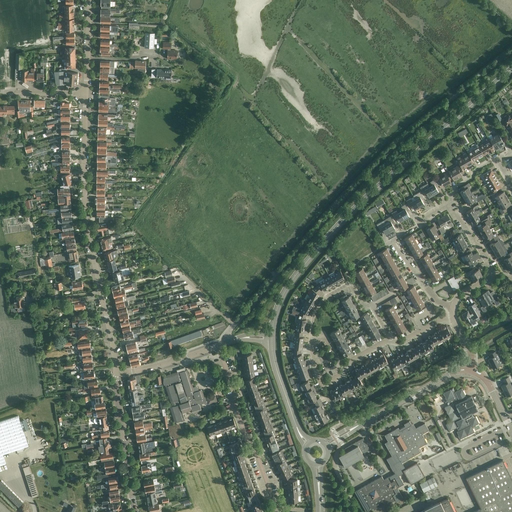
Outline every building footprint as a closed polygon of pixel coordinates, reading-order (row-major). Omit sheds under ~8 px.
[(101,0),(101,6),(102,6),(102,9),(110,9),(110,6),(112,6),(112,1),(110,1),(110,0),(101,0)] [(145,32),(145,47),(153,48),(154,33),(145,32)] [(171,43),(163,42),(163,48),(168,49),(168,50),(167,50),(167,58),(171,58),(171,59),(174,59),(177,59),(177,57),(178,57),(179,56),(179,53),(178,52),(177,52),(177,51),(170,50),(170,49),(171,49),(171,43)] [(118,47),(100,46),(100,52),(101,52),(101,55),(110,56),(110,52),(109,52),(109,49),(118,49),(118,47)] [(27,80),(28,80),(28,72),(28,70),(22,70),(23,53),(16,54),(15,80),(27,81),(27,80)] [(155,77),(157,77),(156,77),(157,77),(166,78),(166,77),(171,77),(171,78),(171,74),(171,73),(171,69),(171,70),(165,69),(164,69),(164,70),(160,70),(160,69),(157,69),(157,70),(155,69),(151,69),(151,77),(155,77)] [(77,84),(77,72),(67,72),(66,71),(64,71),(54,71),(56,84),(77,84)] [(111,98),(111,99),(109,99),(109,96),(101,95),(101,98),(99,98),(99,105),(108,106),(112,106),(112,105),(115,105),(115,98),(111,98)] [(30,107),(30,100),(17,100),(19,110),(19,113),(21,113),(24,113),(30,112),(30,107)] [(108,106),(99,105),(99,112),(113,112),(113,113),(120,114),(120,111),(118,111),(118,110),(112,110),(112,109),(108,109),(108,106)] [(0,106),(0,114),(3,115),(3,114),(7,114),(7,112),(14,112),(14,106),(7,106),(7,107),(0,106)] [(507,129),(507,130),(511,127),(511,121),(511,117),(510,115),(509,113),(510,115),(509,116),(508,114),(502,117),(503,119),(501,120),(505,125),(506,124),(508,128),(507,129)] [(487,116),(488,116),(485,118),(488,123),(493,120),(490,114),(487,116)] [(48,127),(54,125),(54,123),(58,122),(57,119),(53,120),(54,123),(47,125),(48,127)] [(488,136),(489,139),(490,140),(495,148),(496,150),(505,145),(503,143),(504,143),(503,142),(498,134),(493,137),(491,134),(488,136)] [(490,140),(479,146),(484,154),(489,151),(490,153),(495,150),(494,148),(495,148),(490,140)] [(469,154),(472,161),(484,154),(479,146),(468,153),(469,154)] [(460,157),(456,159),(459,164),(460,164),(462,168),(468,165),(469,166),(472,164),(472,163),(473,162),(472,161),(469,154),(461,159),(460,157)] [(59,162),(52,162),(52,165),(59,165),(60,165),(70,165),(69,163),(69,157),(60,157),(55,157),(55,160),(60,160),(61,160),(62,160),(62,163),(59,163),(59,162)] [(457,167),(449,171),(452,178),(454,180),(462,175),(461,174),(464,172),(462,168),(460,164),(459,164),(456,166),(457,167)] [(60,165),(60,173),(56,174),(56,176),(61,175),(61,172),(69,172),(69,170),(70,171),(70,165),(60,165)] [(106,176),(106,179),(111,179),(111,177),(108,176),(108,173),(115,173),(115,171),(107,170),(97,170),(97,176),(106,176)] [(483,175),(488,183),(496,178),(491,170),(483,175)] [(452,178),(449,171),(448,171),(444,173),(445,175),(439,179),(442,184),(443,186),(451,182),(449,179),(452,178),(454,180),(452,178)] [(61,175),(61,176),(64,185),(72,183),(70,173),(69,173),(69,172),(61,172),(61,175)] [(496,178),(488,183),(488,184),(493,192),(501,187),(500,184),(496,178)] [(432,185),(429,187),(434,194),(438,192),(436,187),(438,185),(435,179),(430,182),(432,185)] [(434,194),(429,187),(427,183),(420,187),(423,194),(426,192),(429,197),(434,194)] [(463,196),(464,197),(471,192),(468,187),(470,186),(469,184),(468,183),(461,188),(462,190),(460,192),(463,196)] [(60,188),(57,188),(58,195),(61,195),(70,194),(69,190),(69,189),(69,184),(64,185),(61,186),(60,186),(60,188)] [(413,195),(415,199),(419,207),(424,204),(421,199),(424,198),(420,191),(413,195)] [(495,198),(498,203),(507,198),(504,191),(498,194),(497,191),(490,194),(493,199),(495,198)] [(472,192),(471,192),(464,197),(464,199),(467,204),(474,200),(475,203),(479,201),(486,196),(485,194),(483,195),(482,194),(478,196),(477,194),(474,196),(472,192)] [(63,196),(58,196),(58,204),(70,203),(70,195),(63,196)] [(406,201),(409,206),(411,205),(414,210),(419,207),(415,199),(412,201),(410,198),(406,201)] [(507,198),(498,203),(501,208),(499,209),(501,213),(507,210),(505,207),(511,204),(507,198)] [(60,211),(70,210),(70,204),(60,205),(60,208),(46,209),(46,213),(51,212),(60,211)] [(403,210),(400,211),(405,219),(410,216),(407,211),(409,210),(406,204),(401,206),(403,210)] [(467,216),(468,219),(480,212),(479,210),(475,212),(473,208),(466,212),(468,216),(467,216)] [(97,217),(99,217),(99,222),(108,220),(108,210),(105,210),(97,210),(97,211),(96,212),(96,214),(97,214),(97,217)] [(396,210),(391,213),(394,218),(397,217),(400,222),(405,219),(400,211),(398,213),(396,210)] [(480,212),(468,219),(469,221),(471,220),(472,224),(480,220),(478,216),(481,214),(480,212)] [(439,223),(438,224),(436,224),(442,234),(445,232),(443,226),(446,224),(449,227),(453,225),(447,215),(438,220),(439,223)] [(384,220),(386,224),(390,231),(395,229),(392,224),(395,222),(391,216),(384,220)] [(478,228),(481,234),(490,229),(487,224),(490,222),(488,219),(482,222),(483,225),(478,228)] [(381,222),(376,224),(380,231),(383,229),(385,234),(390,231),(386,224),(384,220),(381,222)] [(433,226),(427,229),(432,239),(438,235),(435,231),(438,229),(434,222),(431,224),(433,226)] [(58,229),(49,230),(50,233),(61,231),(64,231),(67,230),(72,229),(71,223),(61,225),(62,229),(58,230),(58,229)] [(103,230),(109,228),(109,227),(107,228),(106,223),(97,225),(97,226),(96,226),(97,228),(98,229),(98,231),(100,230),(101,235),(104,235),(103,230)] [(490,229),(481,234),(485,240),(490,237),(492,240),(498,236),(496,232),(493,234),(490,229)] [(453,238),(456,244),(464,240),(463,239),(464,238),(461,234),(458,235),(456,233),(449,237),(451,239),(453,238)] [(404,238),(407,243),(415,239),(412,234),(404,238)] [(493,249),(493,250),(501,246),(498,240),(500,239),(498,236),(491,240),(493,243),(490,245),(492,249),(493,249)] [(415,239),(407,243),(410,248),(417,244),(415,239)] [(464,240),(456,244),(459,250),(457,251),(459,254),(466,249),(465,247),(467,245),(465,240),(464,240)] [(75,244),(66,245),(67,250),(65,250),(65,253),(76,250),(76,249),(75,244)] [(417,244),(410,248),(413,253),(420,248),(417,244)] [(501,246),(493,250),(494,251),(496,256),(499,255),(501,257),(508,253),(506,251),(505,252),(501,246)] [(379,252),(382,257),(389,253),(386,248),(379,252)] [(420,248),(413,253),(415,258),(423,253),(420,248)] [(464,256),(467,261),(478,254),(477,252),(473,255),(471,252),(469,249),(464,252),(465,255),(464,256)] [(105,260),(114,257),(118,256),(117,252),(117,250),(104,253),(105,255),(104,255),(105,260)] [(69,252),(69,256),(68,256),(69,261),(78,260),(76,251),(69,252)] [(389,253),(382,257),(384,262),(392,258),(389,253)] [(420,257),(423,262),(430,258),(427,253),(420,257)] [(478,254),(467,261),(470,266),(471,265),(473,268),(478,265),(477,262),(475,259),(480,257),(478,254)] [(392,258),(384,262),(387,267),(395,262),(392,258)] [(430,258),(423,262),(425,267),(433,263),(430,258)] [(117,269),(116,265),(117,265),(118,269),(126,266),(125,262),(121,264),(120,261),(116,262),(115,259),(107,260),(110,271),(117,269)] [(395,262),(387,267),(390,271),(397,267),(395,262)] [(433,263),(425,267),(428,272),(435,268),(433,263)] [(79,264),(69,266),(70,278),(80,276),(79,264)] [(123,275),(130,273),(128,267),(119,269),(119,271),(112,273),(114,276),(115,282),(124,279),(123,275)] [(397,267),(390,271),(392,276),(400,272),(397,267)] [(355,272),(357,277),(365,273),(362,268),(355,272)] [(435,268),(428,272),(431,276),(438,272),(435,268)] [(474,268),(466,273),(468,275),(470,274),(473,280),(482,275),(478,269),(476,271),(474,268)] [(33,270),(16,273),(17,278),(37,274),(36,269),(33,269),(33,270)] [(340,270),(335,273),(339,281),(345,278),(340,270)] [(400,272),(392,276),(395,281),(403,276),(400,272)] [(438,272),(431,276),(434,281),(441,277),(438,272)] [(335,273),(330,276),(334,284),(339,281),(335,273)] [(365,273),(357,277),(360,282),(368,277),(365,273)] [(330,276),(325,279),(329,287),(334,284),(330,276)] [(403,276),(395,281),(398,285),(405,281),(403,276)] [(368,277),(360,282),(363,286),(370,282),(368,277)] [(319,283),(317,286),(321,291),(323,289),(324,290),(329,287),(325,279),(319,282),(319,283)] [(77,289),(82,288),(81,281),(76,282),(75,281),(68,282),(68,284),(72,283),(73,289),(74,289),(74,290),(77,289)] [(405,281),(398,285),(401,290),(408,286),(405,281)] [(112,287),(113,292),(121,290),(124,289),(127,289),(131,288),(137,286),(136,282),(131,283),(132,285),(121,287),(120,285),(112,287)] [(370,282),(363,286),(365,291),(373,287),(370,282)] [(406,290),(409,295),(416,290),(413,285),(406,290)] [(312,289),(309,294),(317,298),(320,293),(319,293),(321,291),(317,286),(313,289),(312,289)] [(373,287),(365,291),(368,296),(376,292),(373,287)] [(121,290),(113,292),(115,298),(126,295),(125,292),(132,290),(131,288),(127,289),(124,289),(121,290)] [(416,290),(409,295),(411,299),(419,295),(416,290)] [(496,305),(500,303),(495,294),(491,296),(488,290),(478,296),(483,306),(493,300),(496,305)] [(309,294),(306,299),(314,304),(317,298),(309,294)] [(340,298),(344,305),(352,301),(350,299),(352,298),(351,297),(350,296),(351,296),(351,295),(348,297),(346,294),(340,298)] [(126,295),(115,298),(116,303),(124,301),(135,298),(135,296),(127,298),(126,295)] [(419,295),(411,299),(414,304),(422,300),(419,295)] [(16,297),(17,302),(14,302),(15,308),(17,307),(17,309),(18,309),(18,312),(25,310),(22,296),(16,297)] [(80,298),(78,298),(72,299),(72,302),(74,302),(75,309),(78,308),(79,310),(80,311),(82,311),(83,310),(83,308),(85,308),(85,307),(86,306),(86,304),(85,303),(84,301),(81,301),(80,298)] [(306,299),(303,305),(311,309),(314,304),(306,299)] [(422,300),(414,304),(417,309),(424,305),(422,300)] [(342,310),(343,312),(356,305),(355,305),(355,304),(354,303),(353,303),(352,301),(344,305),(346,308),(342,310)] [(400,301),(397,302),(394,304),(392,305),(389,307),(387,308),(385,310),(385,309),(388,314),(395,310),(393,305),(400,301)] [(191,310),(198,308),(196,302),(187,304),(189,309),(191,308),(191,310)] [(471,323),(472,323),(473,325),(477,323),(476,321),(480,319),(478,316),(481,314),(475,303),(469,307),(473,313),(470,315),(468,311),(462,314),(466,322),(470,320),(471,323)] [(291,310),(299,314),(306,316),(307,314),(308,314),(311,309),(303,305),(302,304),(299,309),(293,306),(291,310)] [(356,305),(343,312),(345,314),(348,312),(350,315),(357,311),(356,308),(357,307),(356,306),(356,305)] [(133,311),(119,315),(120,320),(129,318),(128,315),(140,312),(139,310),(133,312),(133,311)] [(395,310),(388,314),(391,319),(398,315),(395,310)] [(357,311),(350,315),(351,317),(348,319),(349,321),(352,319),(361,314),(360,313),(360,312),(358,313),(357,311)] [(360,316),(364,322),(370,318),(367,312),(360,316)] [(297,318),(296,323),(305,325),(306,319),(305,319),(306,316),(299,314),(298,318),(297,318)] [(398,315),(391,319),(393,324),(401,319),(398,315)] [(370,318),(364,322),(362,323),(363,326),(365,325),(367,328),(374,324),(370,318)] [(401,319),(393,324),(396,328),(403,324),(401,319)] [(136,323),(122,327),(123,333),(140,329),(140,328),(131,331),(130,327),(141,324),(141,322),(137,323),(136,323)] [(296,330),(296,333),(302,334),(303,331),(304,331),(305,325),(296,323),(295,330),(296,330)] [(374,324),(367,328),(370,334),(377,330),(374,324)] [(403,324),(396,328),(399,333),(406,329),(403,324)] [(444,329),(442,330),(446,337),(451,334),(446,326),(443,327),(444,329)] [(75,330),(75,331),(71,332),(71,335),(76,334),(77,338),(79,337),(80,338),(89,337),(89,336),(89,335),(89,333),(88,333),(88,329),(78,330),(75,330)] [(140,329),(123,333),(125,340),(134,337),(133,333),(141,331),(140,329)] [(331,333),(334,339),(342,334),(339,329),(331,333)] [(377,330),(370,334),(373,339),(380,335),(377,330)] [(440,330),(437,331),(441,340),(446,337),(442,330),(440,331),(440,330)] [(435,334),(433,335),(437,343),(441,340),(437,331),(434,333),(435,334)] [(295,336),(294,342),(303,343),(304,337),(302,337),(302,334),(296,333),(296,336),(295,336)] [(342,334),(334,339),(337,344),(345,340),(342,334)] [(144,348),(137,350),(136,344),(140,343),(140,342),(146,341),(145,335),(140,336),(141,341),(126,344),(128,353),(138,351),(138,352),(139,352),(145,350),(144,348)] [(428,338),(428,339),(432,346),(433,347),(432,345),(437,343),(433,335),(431,336),(430,335),(427,337),(428,338)] [(426,341),(424,343),(428,350),(433,347),(432,346),(428,339),(425,340),(426,341)] [(345,340),(337,344),(340,350),(348,346),(345,340)] [(89,341),(80,342),(75,343),(76,349),(90,347),(89,341)] [(294,348),(294,352),(300,352),(300,349),(302,349),(303,343),(294,342),(293,348),(294,348)] [(422,342),(419,344),(423,352),(428,350),(424,343),(422,344),(422,342)] [(417,347),(415,348),(419,355),(423,352),(419,344),(416,345),(417,347)] [(348,346),(340,350),(344,356),(352,351),(348,346)] [(412,347),(409,349),(414,358),(419,355),(415,348),(413,349),(412,347)] [(74,356),(74,357),(83,355),(82,355),(91,354),(90,348),(79,349),(80,353),(79,353),(79,355),(74,356)] [(407,352),(405,353),(410,360),(414,358),(409,349),(406,351),(407,352)] [(493,369),(501,365),(496,355),(497,355),(496,351),(489,354),(491,358),(488,359),(493,369)] [(244,352),(236,353),(237,356),(241,355),(242,361),(252,359),(251,354),(245,355),(244,352)] [(300,352),(294,352),(293,357),(295,363),(304,360),(301,354),(300,354),(300,352)] [(381,356),(379,357),(383,365),(388,362),(383,353),(380,355),(381,356)] [(403,353),(400,354),(405,363),(410,360),(405,353),(403,354),(403,353)] [(398,357),(396,358),(400,366),(405,363),(400,354),(397,356),(398,357)] [(141,359),(131,362),(132,367),(140,365),(139,361),(143,360),(144,362),(149,359),(148,356),(144,358),(141,359)] [(376,357),(373,359),(378,367),(383,365),(379,357),(377,358),(376,357)] [(400,366),(396,358),(394,360),(393,358),(390,360),(395,369),(400,366)] [(371,362),(369,363),(373,370),(378,367),(373,359),(370,360),(371,362)] [(304,360),(295,363),(297,369),(306,365),(304,360)] [(367,363),(364,364),(369,373),(373,370),(369,363),(367,364),(367,363)] [(362,367),(360,368),(364,376),(369,373),(364,364),(361,366),(362,367)] [(306,365),(297,369),(299,374),(308,371),(306,365)] [(163,376),(163,382),(164,385),(165,384),(170,401),(166,402),(167,409),(170,408),(175,422),(180,420),(185,419),(183,413),(192,410),(192,412),(194,413),(200,411),(201,410),(199,404),(199,402),(204,401),(204,403),(206,404),(208,403),(209,404),(211,403),(216,402),(217,400),(215,395),(214,394),(207,396),(206,397),(204,396),(202,391),(200,390),(199,390),(198,387),(196,386),(193,387),(187,370),(185,370),(184,367),(176,370),(177,372),(163,376)] [(354,370),(357,375),(359,378),(362,383),(360,378),(364,376),(360,368),(358,369),(357,368),(354,370)] [(81,379),(83,379),(83,381),(87,381),(88,381),(88,378),(94,377),(94,371),(87,371),(87,370),(80,371),(81,379)] [(308,371),(299,374),(301,380),(310,377),(308,371)] [(127,380),(129,389),(140,387),(140,384),(137,384),(136,383),(137,383),(139,382),(140,380),(139,375),(134,376),(135,379),(127,380)] [(355,378),(354,379),(358,386),(362,383),(359,378),(357,375),(355,376),(355,378)] [(244,381),(246,386),(255,383),(253,377),(244,381)] [(503,379),(504,381),(505,384),(501,386),(502,386),(504,391),(505,392),(506,396),(506,397),(511,393),(511,386),(510,382),(511,382),(509,377),(503,379)] [(351,379),(348,380),(353,389),(358,386),(354,379),(352,380),(351,379)] [(88,381),(87,381),(83,381),(84,388),(98,386),(97,380),(90,381),(88,381)] [(346,383),(344,384),(348,391),(353,389),(348,380),(345,382),(346,383)] [(302,390),(304,389),(305,392),(309,390),(314,388),(312,385),(310,386),(308,381),(299,385),(302,390)] [(258,382),(255,383),(246,386),(247,391),(257,388),(256,384),(258,383),(258,382)] [(341,384),(338,386),(343,394),(348,391),(344,384),(342,385),(341,384)] [(336,389),(335,390),(339,397),(343,394),(338,386),(336,387),(336,389)] [(140,387),(129,389),(133,388),(134,390),(129,390),(131,401),(132,406),(140,405),(139,400),(143,399),(143,394),(137,395),(137,391),(141,390),(140,387)] [(257,388),(247,391),(249,396),(259,393),(262,392),(262,390),(258,391),(257,388)] [(309,390),(305,392),(308,397),(314,394),(317,393),(314,388),(309,390)] [(448,405),(445,407),(451,421),(446,423),(450,431),(457,427),(458,431),(456,431),(460,439),(474,432),(472,426),(479,423),(475,416),(474,417),(470,410),(472,409),(470,405),(474,404),(471,396),(467,398),(462,388),(455,391),(453,388),(443,393),(447,400),(448,402),(447,402),(448,405)] [(339,397),(335,390),(333,391),(332,389),(329,391),(334,400),(339,397)] [(259,393),(249,396),(251,401),(253,401),(260,398),(262,397),(260,398),(259,393)] [(308,397),(306,398),(308,403),(314,401),(315,403),(320,401),(319,398),(317,399),(314,394),(317,393),(314,394),(308,397)] [(92,398),(92,401),(91,401),(92,408),(96,408),(105,407),(104,402),(103,402),(102,396),(94,397),(92,398)] [(253,401),(254,406),(264,402),(262,397),(260,398),(253,401)] [(320,401),(315,403),(317,406),(313,408),(316,413),(322,410),(325,409),(320,401)] [(264,402),(254,406),(256,411),(266,407),(264,402)] [(132,407),(133,414),(143,412),(142,409),(149,408),(150,406),(150,403),(140,405),(140,406),(132,407)] [(266,407),(256,411),(258,416),(268,413),(266,407)] [(96,409),(88,410),(86,410),(87,414),(93,414),(93,417),(106,415),(105,408),(96,410),(96,409)] [(316,413),(314,414),(316,419),(319,418),(325,415),(322,410),(316,413)] [(268,413),(258,416),(260,421),(269,418),(268,413)] [(319,418),(321,423),(330,419),(327,414),(325,415),(319,418)] [(0,465),(5,464),(3,455),(29,447),(19,416),(0,421),(0,465)] [(98,423),(99,429),(93,430),(93,431),(99,430),(108,429),(108,425),(106,416),(96,417),(95,418),(94,419),(94,420),(94,421),(95,422),(95,423),(96,423),(97,423),(98,423)] [(233,418),(228,420),(231,429),(236,427),(233,418)] [(269,418),(260,421),(262,426),(271,423),(269,418)] [(228,420),(223,421),(226,431),(231,429),(228,420)] [(223,421),(218,423),(221,433),(226,431),(223,421)] [(396,428),(384,435),(385,435),(388,441),(385,443),(388,449),(388,450),(392,455),(386,458),(394,472),(394,471),(401,468),(403,470),(405,469),(402,463),(420,452),(418,448),(427,443),(422,434),(429,430),(425,423),(416,428),(414,429),(411,424),(409,421),(404,424),(405,426),(397,430),(396,428)] [(218,423),(213,425),(216,435),(221,433),(218,423)] [(271,423),(262,426),(264,431),(273,428),(271,423)] [(486,423),(475,428),(478,433),(488,428),(486,423)] [(175,425),(168,427),(170,440),(183,435),(180,428),(180,426),(178,425),(175,425)] [(216,435),(213,425),(207,427),(211,436),(216,435)] [(152,426),(135,428),(136,435),(145,434),(144,429),(152,428),(152,426)] [(273,428),(264,431),(265,436),(264,437),(265,436),(266,437),(273,434),(275,433),(273,428)] [(92,439),(99,437),(110,436),(109,430),(100,431),(101,434),(92,436),(92,439)] [(265,436),(264,437),(266,442),(275,439),(273,434),(266,437),(265,436)] [(90,444),(86,444),(86,447),(95,446),(95,445),(99,445),(100,445),(111,443),(110,439),(107,440),(107,437),(102,438),(99,438),(100,442),(98,442),(97,442),(94,442),(90,443),(90,444)] [(363,456),(371,452),(363,437),(345,448),(347,451),(344,453),(339,456),(345,467),(364,456),(363,456)] [(275,439),(266,442),(267,447),(277,444),(275,439)] [(156,440),(146,442),(138,443),(139,453),(148,452),(148,451),(155,450),(154,447),(157,447),(156,440)] [(229,445),(231,450),(241,447),(239,441),(229,445)] [(99,445),(98,445),(99,451),(101,451),(101,454),(103,454),(109,453),(108,448),(111,447),(111,443),(100,445),(99,445)] [(277,444),(267,447),(269,452),(279,449),(277,444)] [(241,447),(231,450),(233,455),(243,452),(241,447)] [(272,454),(274,460),(283,455),(281,450),(272,454)] [(151,454),(156,454),(156,451),(140,454),(141,460),(149,458),(149,454),(151,454)] [(243,452),(233,455),(235,460),(244,457),(243,452)] [(283,455),(274,460),(276,464),(286,460),(283,455)] [(244,457),(235,460),(233,461),(235,466),(237,465),(237,466),(245,463),(246,462),(244,457)] [(101,459),(102,462),(102,465),(103,468),(105,468),(105,467),(114,466),(114,464),(113,458),(104,459),(101,459)] [(454,511),(448,498),(419,511),(511,511),(511,479),(503,460),(503,459),(466,478),(481,508),(473,511),(454,511)] [(286,460),(276,464),(279,469),(288,465),(286,460)] [(142,472),(145,471),(145,474),(147,475),(149,474),(150,473),(150,471),(152,470),(151,466),(153,466),(153,464),(151,464),(151,462),(147,463),(147,464),(147,465),(141,466),(142,472)] [(403,470),(404,472),(411,484),(425,476),(417,462),(405,469),(403,470)] [(237,465),(235,466),(237,471),(246,468),(245,463),(237,466),(237,465)] [(460,466),(459,463),(445,469),(447,473),(460,466)] [(288,465),(279,469),(281,474),(290,470),(288,465)] [(246,468),(237,471),(239,476),(248,473),(246,468)] [(382,476),(354,491),(355,491),(358,498),(362,505),(366,511),(373,508),(374,510),(387,502),(388,504),(395,500),(396,502),(403,498),(397,488),(404,484),(399,475),(404,472),(403,470),(401,468),(394,471),(395,473),(384,479),(382,476)] [(290,470),(281,474),(284,479),(293,475),(290,470)] [(109,480),(109,484),(117,482),(116,473),(96,476),(97,480),(105,479),(104,478),(106,478),(107,481),(109,480)] [(248,473),(239,476),(240,481),(250,478),(248,473)] [(437,485),(433,477),(426,480),(419,484),(424,492),(437,485)] [(144,481),(145,486),(154,485),(160,484),(159,481),(157,481),(156,478),(144,481)] [(250,478),(240,481),(242,486),(252,483),(250,478)] [(109,484),(101,485),(101,488),(106,487),(106,490),(102,491),(105,491),(118,488),(118,485),(118,484),(118,483),(117,483),(117,482),(109,484)] [(252,483),(242,486),(244,491),(254,488),(252,483)] [(154,485),(145,486),(146,492),(155,490),(155,486),(160,485),(160,484),(154,485)] [(254,488),(244,491),(246,496),(247,496),(248,496),(256,493),(257,492),(255,493),(254,488)] [(162,490),(159,491),(146,493),(148,504),(157,502),(155,494),(162,492),(162,490)] [(248,496),(249,501),(259,497),(257,492),(256,493),(248,496)] [(102,501),(103,504),(118,501),(108,503),(108,502),(120,500),(120,497),(120,495),(119,495),(119,494),(110,496),(110,499),(107,500),(102,501)] [(259,497),(249,501),(251,506),(261,503),(259,497)] [(118,501),(103,504),(107,504),(107,507),(109,506),(110,511),(114,510),(122,509),(121,505),(120,505),(120,503),(118,503),(118,501)] [(261,503),(251,506),(253,511),(263,508),(261,503)]
